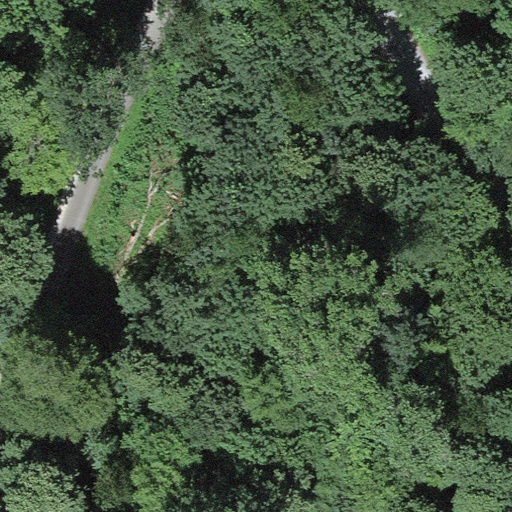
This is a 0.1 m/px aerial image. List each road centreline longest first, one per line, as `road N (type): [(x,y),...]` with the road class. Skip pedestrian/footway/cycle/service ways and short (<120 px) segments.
road 1 (unclassified): [(0,428),(123,83),(161,0)]
road 2 (unclassified): [(511,202),(358,0)]
